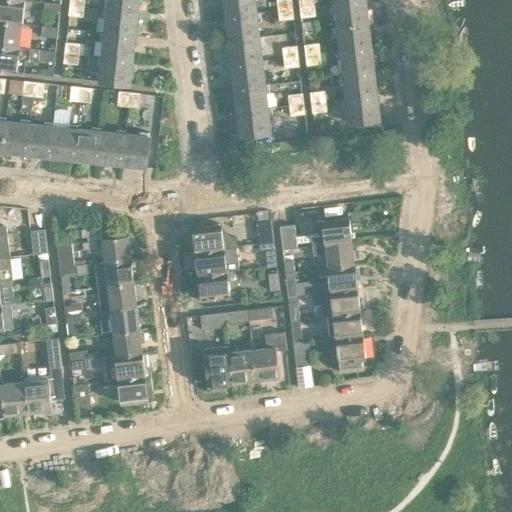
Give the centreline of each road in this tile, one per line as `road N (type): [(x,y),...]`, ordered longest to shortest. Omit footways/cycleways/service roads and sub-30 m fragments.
road 1 (residential): [(178,425),(398,387),(417,173),(394,0)]
road 2 (residential): [(161,207),(199,194),(206,181),(189,0)]
road 3 (residential): [(178,425),(161,207)]
road 4 (residential): [(0,453),(178,425)]
road 5 (residential): [(0,191),(161,207)]
